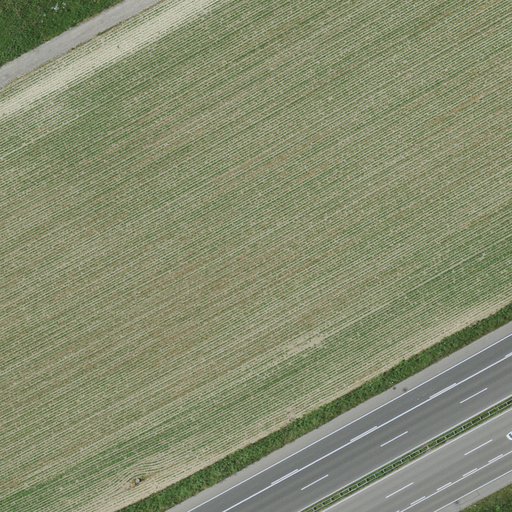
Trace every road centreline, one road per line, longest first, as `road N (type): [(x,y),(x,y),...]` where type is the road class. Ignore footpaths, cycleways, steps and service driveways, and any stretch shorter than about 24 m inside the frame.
road 1 (motorway): [(511,374),(260,511)]
road 2 (motorway): [(359,511),(505,432)]
road 3 (track): [(0,69),(129,0)]
